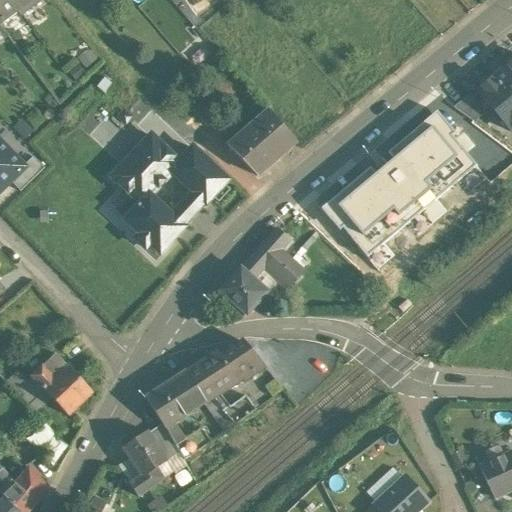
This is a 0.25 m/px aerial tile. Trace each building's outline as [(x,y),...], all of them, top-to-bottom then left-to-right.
[(17,12),(8,0),(0,0),(0,25),(17,13),(17,12)] [(39,2),(37,0),(8,0),(17,12),(17,13),(20,16),(39,2)] [(91,47),(68,68),(77,78),(101,58),(91,47)] [(505,69),(493,80),(485,79),(480,83),(479,91),(477,93),(510,133),(511,131),(511,57),(506,62),(505,69)] [(469,95),(453,108),(473,122),(484,113),(469,95)] [(216,119),(200,103),(191,112),(206,127),(207,128),(216,119)] [(34,108),(22,120),(33,132),(45,120),(34,108)] [(268,112),(227,148),(256,177),(295,143),(268,112)] [(342,230),(367,260),(477,167),(452,138),(455,135),(436,113),(388,154),(393,160),(375,176),(370,169),(321,210),(340,232),(342,230)] [(112,178),(140,205),(149,196),(171,173),(179,164),(151,137),(112,178)] [(0,192),(10,183),(24,168),(0,143),(0,192)] [(199,211),(227,181),(193,149),(179,164),(171,173),(192,193),(186,199),(199,211)] [(34,159),(10,183),(20,192),(43,169),(34,159)] [(184,229),(183,228),(170,216),(149,196),(140,205),(125,221),(139,235),(135,240),(145,249),(149,245),(160,254),(184,229)] [(183,228),(199,211),(186,199),(170,216),(183,228)] [(277,229),(240,269),(219,292),(246,316),(267,293),(258,284),(262,280),(257,276),(266,266),(269,270),(277,262),(280,264),(284,259),(278,253),(289,241),(277,229)] [(301,274),(284,259),(280,264),(277,262),(269,270),(289,287),(301,274)] [(217,352),(186,372),(205,403),(206,404),(212,400),(242,380),(243,383),(265,368),(244,342),(234,346),(219,356),(217,352)] [(55,354),(31,378),(43,390),(67,367),(55,354)] [(67,367),(43,390),(67,416),(92,393),(67,367)] [(201,428),(184,439),(173,423),(205,403),(186,372),(185,372),(145,398),(161,424),(164,429),(174,446),(175,446),(178,452),(183,460),(211,443),(201,428)] [(274,379),(267,385),(274,396),(283,390),(274,379)] [(26,385),(18,393),(29,406),(38,397),(26,385)] [(245,396),(229,407),(229,406),(222,411),(235,426),(255,410),(245,396)] [(222,411),(212,400),(206,404),(225,433),(235,426),(222,411)] [(161,424),(147,433),(166,461),(178,452),(175,446),(174,446),(164,429),(161,424)] [(147,433),(123,449),(141,477),(130,485),(138,497),(163,480),(156,468),(166,461),(147,433)] [(462,449),(451,453),(460,474),(471,469),(462,449)] [(511,452),(479,468),(494,499),(511,490),(511,489),(511,452)] [(46,488),(30,470),(20,480),(13,473),(8,477),(2,470),(0,471),(0,493),(5,499),(16,511),(27,511),(35,504),(46,489),(46,488)] [(372,505),(378,511),(416,511),(429,501),(405,475),(372,505)] [(0,504),(0,511),(16,511),(5,499),(0,504)]
